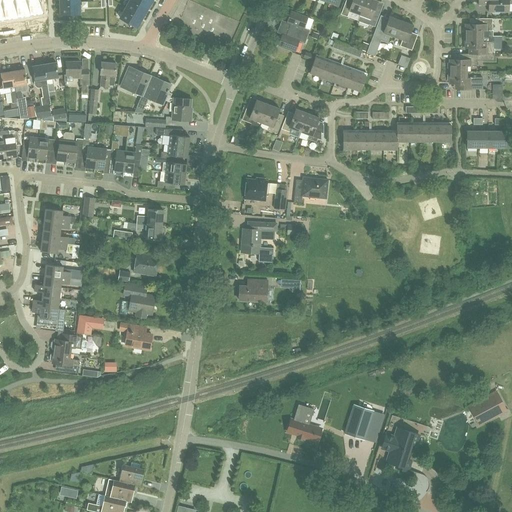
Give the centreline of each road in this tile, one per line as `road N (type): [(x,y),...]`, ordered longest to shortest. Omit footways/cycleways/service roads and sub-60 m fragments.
road 1 (unclassified): [(182,439),(322,467),(420,511)]
road 2 (residential): [(511,174),(382,181),(329,162)]
road 3 (residential): [(204,201),(34,176),(22,182)]
road 4 (residential): [(204,201),(194,349)]
road 5 (residential): [(0,49),(83,41),(144,49)]
road 6 (residential): [(12,292),(40,355),(26,370),(0,349)]
